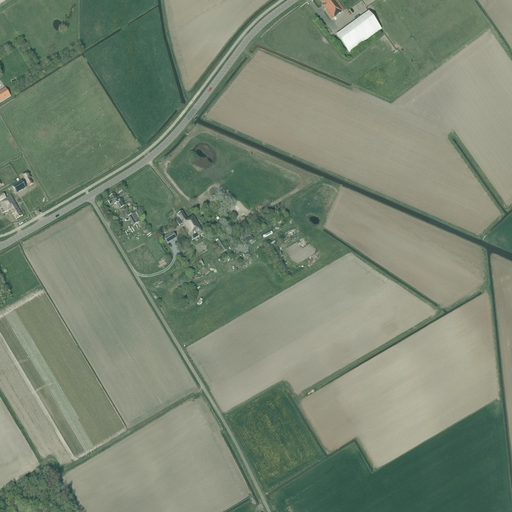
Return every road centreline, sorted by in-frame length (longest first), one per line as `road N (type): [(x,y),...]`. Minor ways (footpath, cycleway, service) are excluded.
road 1 (unclassified): [(270,511),(90,197)]
road 2 (tertiary): [(295,0),(250,37),(166,143),(90,197)]
